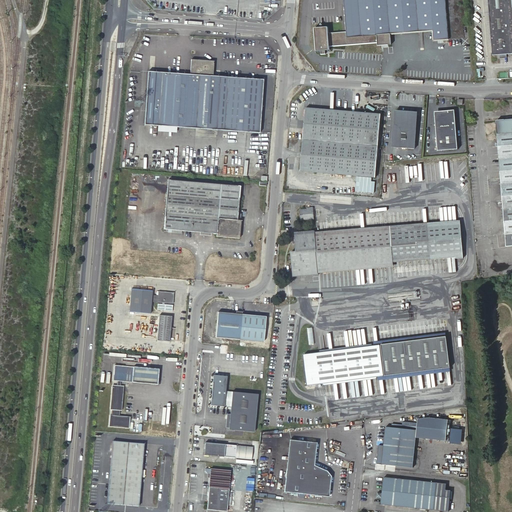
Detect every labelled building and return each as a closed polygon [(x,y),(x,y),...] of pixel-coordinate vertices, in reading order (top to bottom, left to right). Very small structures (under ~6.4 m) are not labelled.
[(449,41),(445,0),(343,0),(346,31),(328,32),(328,27),(314,28),(316,52),(321,51),(326,51),(330,51),(330,47),(379,43),(379,47),(392,46),(391,36),(391,31),(437,27),(437,32),(438,42),(449,41)] [(511,0),(489,0),(494,55),(500,55),(507,54),(511,53),(511,0)] [(391,36),(434,32),(437,32),(437,27),(391,31),(391,36)] [(144,124),(211,129),(215,76),(212,76),(213,66),(214,66),(215,60),(190,58),(189,74),(148,71),(144,124)] [(211,129),(259,132),(263,79),(215,76),(211,129)] [(378,146),(381,113),(306,107),(303,140),(300,172),(376,178),(378,146)] [(445,112),(434,113),(438,151),(458,149),(454,109),(448,110),(445,112)] [(395,112),(392,146),(415,148),(417,113),(395,112)] [(511,120),(497,122),(507,245),(511,244),(511,120)] [(372,178),(357,177),(356,191),(374,192),(375,182),(371,182),(372,178)] [(236,220),(239,186),(168,180),(164,229),(217,234),(216,236),(239,238),(241,220),(236,220)] [(314,219),(313,207),(306,208),(306,210),(300,210),(301,220),(314,219)] [(391,229),(393,259),(454,254),(455,259),(463,258),(460,223),(391,229)] [(318,271),(394,264),(393,259),(391,229),(315,235),(315,230),(295,232),(297,251),(291,251),(291,256),(287,256),(288,261),(292,261),(293,276),(318,274),(318,271)] [(150,314),(153,291),(132,289),(130,312),(150,314)] [(173,304),(174,293),(159,291),(158,296),(154,295),(153,302),(161,303),(173,304)] [(230,339),(240,340),(242,314),(233,314),(218,312),(216,338),(230,339)] [(240,340),(264,342),(266,316),(242,314),(240,340)] [(170,341),(172,317),(160,315),(158,339),(170,341)] [(374,344),(375,347),(442,337),(441,334),(374,344)] [(374,348),(378,378),(380,378),(380,379),(438,370),(446,369),(442,337),(375,347),(375,348),(374,348)] [(314,354),(314,356),(366,349),(365,346),(314,354)] [(374,348),(366,349),(314,356),(297,359),(302,390),(308,389),(312,389),(319,388),(370,380),(378,379),(378,378),(374,348)] [(156,384),(158,369),(115,365),(113,380),(118,381),(117,386),(113,386),(110,410),(112,410),(112,416),(110,416),(109,426),(129,428),(130,417),(117,416),(118,410),(121,411),(123,386),(120,386),(121,381),(156,384)] [(380,379),(380,382),(438,373),(438,370),(380,379)] [(255,432),(258,394),(226,391),(227,376),(214,375),(211,406),(232,408),(230,430),(255,432)] [(371,382),(370,380),(319,388),(319,390),(371,382)] [(376,464),(413,467),(416,438),(446,441),(448,420),(430,418),(418,419),(417,423),(417,427),(417,431),(403,429),(392,428),(386,427),(384,446),(378,445),(376,464)] [(404,422),(404,426),(403,429),(417,431),(417,427),(417,423),(404,422)] [(462,444),(463,429),(451,428),(451,443),(462,444)] [(325,472),(313,465),(316,443),(289,440),(283,492),(328,497),(330,476),(325,472)] [(142,476),(145,444),(114,441),(111,474),(126,475),(142,476)] [(252,447),(205,443),(203,455),(251,460),(252,447)] [(226,511),(230,472),(211,470),(207,509),(226,511)] [(142,476),(111,474),(109,504),(139,507),(142,476)] [(446,484),(384,477),(382,493),(381,498),(381,505),(448,511),(450,490),(445,490),(446,484)]
